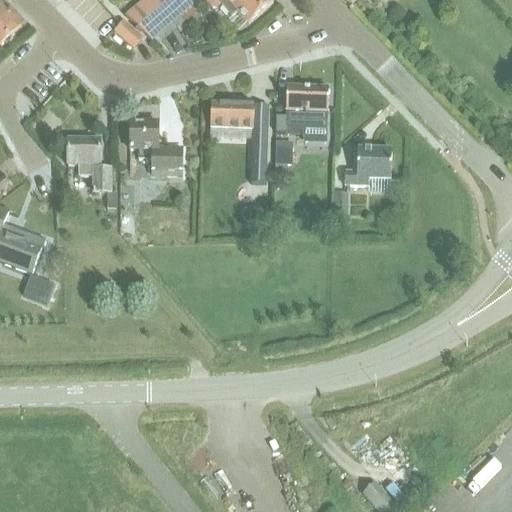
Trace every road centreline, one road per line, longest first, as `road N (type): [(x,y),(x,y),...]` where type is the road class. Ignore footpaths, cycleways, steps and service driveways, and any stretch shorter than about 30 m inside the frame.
road 1 (tertiary): [(0,398),(306,383),(369,367),(461,323)]
road 2 (residential): [(63,37),(107,82),(138,85),(291,44),(333,20)]
road 3 (unclassified): [(511,198),(333,20)]
road 4 (residential): [(36,169),(5,115),(3,91),(63,37)]
